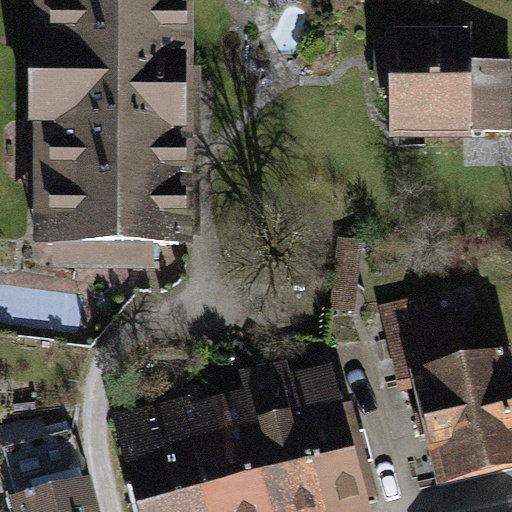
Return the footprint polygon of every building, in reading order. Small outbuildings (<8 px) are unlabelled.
[(180,0),(41,0),(42,259),(181,259),(181,105),(180,0)] [(467,38),(386,39),(386,60),(387,148),(511,147),(511,74),(468,75),(467,38)] [(354,244),(330,241),(323,313),(346,316),(354,244)] [(511,388),(505,359),(472,366),(462,321),(432,328),(426,302),(385,311),(400,376),(419,372),(445,483),(511,467),(511,388)] [(281,367),(229,380),(238,416),(251,467),(240,470),(250,511),(320,511),(287,387),(281,367)] [(324,377),(287,387),(320,511),(365,511),(356,473),(365,471),(357,441),(342,445),(324,377)] [(201,408),(115,430),(136,511),(191,511),(184,482),(218,473),(206,424),(201,408)] [(238,416),(206,424),(218,473),(184,482),(191,511),(250,511),(240,470),(251,467),(238,416)] [(86,511),(80,491),(20,507),(21,511),(86,511)]
